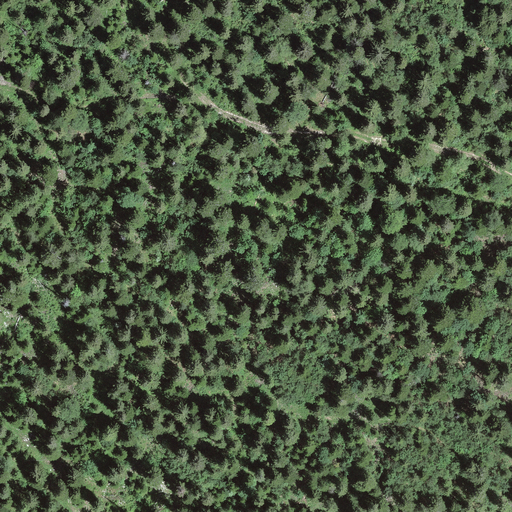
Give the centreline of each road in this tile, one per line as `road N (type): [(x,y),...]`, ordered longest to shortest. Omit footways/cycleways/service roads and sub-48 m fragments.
road 1 (track): [(511,177),(418,144),(262,129),(211,108)]
road 2 (track): [(211,108),(142,98),(61,111),(0,85)]
road 3 (track): [(211,108),(170,59),(165,0)]
